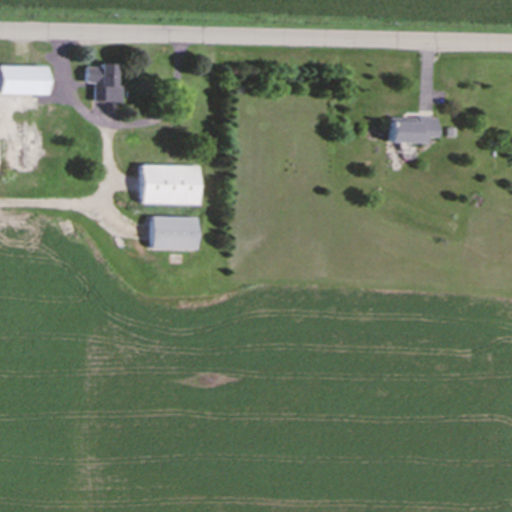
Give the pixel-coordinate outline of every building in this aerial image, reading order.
[(115,105),(115,67),(81,67),(81,86),(90,86),(89,104),(115,105)] [(0,68),(0,95),(41,96),(42,69),(0,68)] [(67,150),(67,116),(38,116),(38,150),(67,150)] [(429,146),(430,122),(379,121),(378,146),(429,146)] [(133,168),(133,206),(197,207),(197,168),(133,168)] [(145,251),(196,251),(196,219),(145,219),(145,251)]
